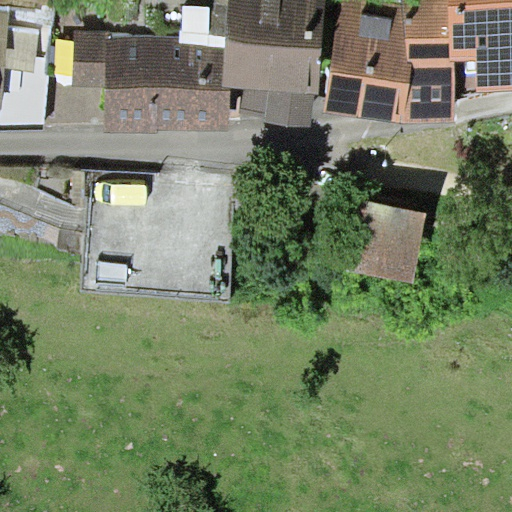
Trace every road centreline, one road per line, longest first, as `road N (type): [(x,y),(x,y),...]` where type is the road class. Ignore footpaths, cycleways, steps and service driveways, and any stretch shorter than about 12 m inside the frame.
road 1 (residential): [(343,129),(151,154),(0,152)]
road 2 (track): [(511,195),(343,129)]
road 3 (track): [(511,107),(459,123),(343,129)]
